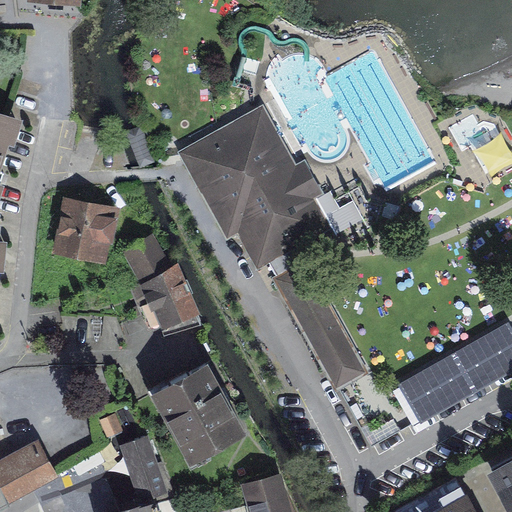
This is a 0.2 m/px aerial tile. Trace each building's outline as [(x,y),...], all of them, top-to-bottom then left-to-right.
[(0,291),(7,217),(8,210),(0,208),(0,175),(17,115),(0,109),(0,291)] [(293,166),(262,109),(184,151),(228,231),(238,225),(259,263),(329,225),(312,194),(319,190),(303,161),(293,166)] [(113,207),(68,199),(59,246),(103,255),(113,207)] [(152,231),(122,249),(140,278),(170,260),(152,231)] [(176,262),(135,286),(140,300),(152,295),(165,329),(199,320),(176,262)] [(305,264),(279,278),(338,382),(364,368),(305,264)] [(398,381),(419,419),(511,367),(511,323),(509,319),(398,381)] [(208,356),(153,387),(193,462),(246,432),(208,356)] [(147,436),(123,445),(140,494),(164,486),(147,436)] [(36,442),(0,462),(0,472),(11,493),(52,471),(36,442)] [(511,455),(490,467),(511,506),(511,455)] [(245,479),(254,511),(292,511),(280,470),(245,479)] [(79,507),(109,492),(103,479),(72,494),(79,507)] [(479,511),(466,489),(423,511),(479,511)] [(155,511),(151,498),(106,511),(155,511)]
